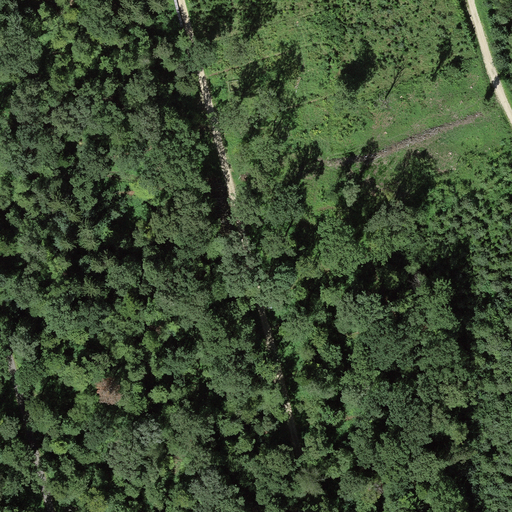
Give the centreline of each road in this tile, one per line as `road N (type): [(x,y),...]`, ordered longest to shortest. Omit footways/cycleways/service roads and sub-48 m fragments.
road 1 (track): [(311,511),(178,0)]
road 2 (track): [(56,511),(0,312)]
road 3 (track): [(511,116),(468,0)]
